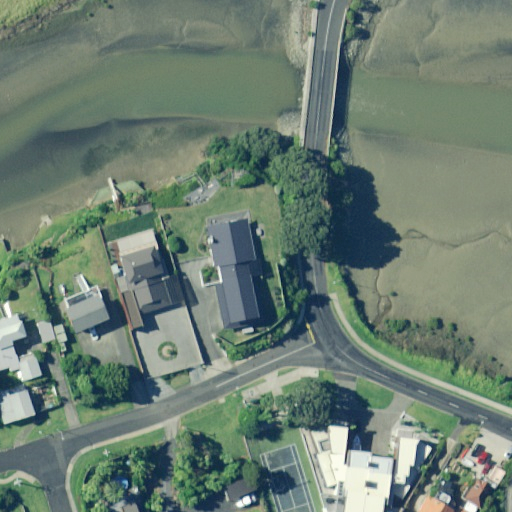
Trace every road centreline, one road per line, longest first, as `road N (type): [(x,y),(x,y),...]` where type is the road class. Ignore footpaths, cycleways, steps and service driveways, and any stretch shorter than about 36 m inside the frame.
road 1 (unclassified): [(331,332),(318,296),(313,210),(335,0)]
road 2 (residential): [(45,446),(155,411),(331,332)]
road 3 (unclassified): [(511,427),(357,361),(331,332)]
